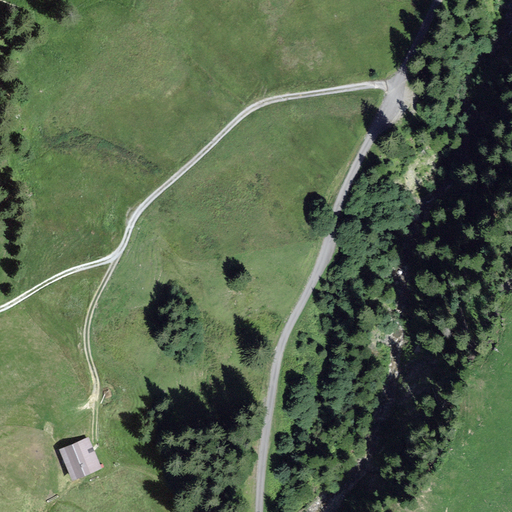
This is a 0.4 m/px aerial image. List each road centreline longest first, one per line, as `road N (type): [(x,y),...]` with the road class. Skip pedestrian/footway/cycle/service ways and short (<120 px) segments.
road 1 (unclassified): [(438,0),(342,193),(286,336),(261,511)]
road 2 (track): [(0,308),(54,276),(112,256),(139,210),(243,112),(293,94),(396,86)]
road 3 (track): [(87,406),(82,341),(112,256)]
